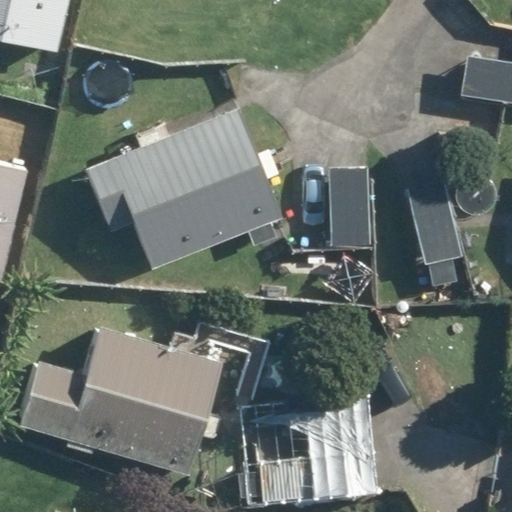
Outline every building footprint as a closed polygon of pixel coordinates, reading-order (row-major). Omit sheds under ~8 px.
[(0,0),(0,44),(47,53),(55,0),(0,0)] [(97,229),(117,221),(136,270),(268,219),(249,170),(255,168),(231,106),(72,167),(97,229)] [(363,167),(319,166),(318,246),(361,247),(363,167)] [(434,178),(394,190),(418,269),(458,257),(434,178)] [(21,362),(2,423),(175,476),(210,363),(86,325),(71,377),(21,362)] [(233,412),(246,507),(381,489),(367,393),(233,412)]
